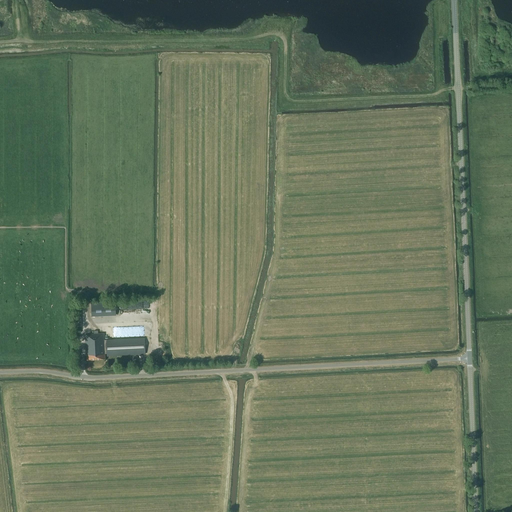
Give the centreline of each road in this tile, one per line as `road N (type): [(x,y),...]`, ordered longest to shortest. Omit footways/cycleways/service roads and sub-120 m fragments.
road 1 (tertiary): [(0,372),(90,377),(469,358)]
road 2 (tertiary): [(469,358),(453,0)]
road 3 (tertiary): [(476,511),(469,358)]
